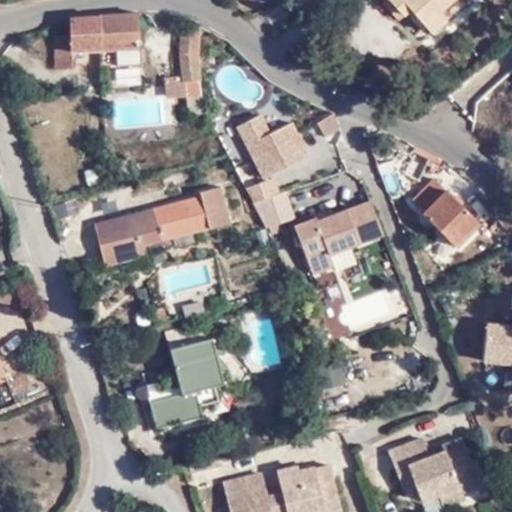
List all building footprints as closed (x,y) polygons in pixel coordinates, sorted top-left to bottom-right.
[(389,0),(400,11),(409,5),(429,30),(444,17),(441,12),(455,0),(389,0)] [(139,13),(74,19),(74,32),(57,34),(61,71),(77,70),(76,54),(97,52),(98,66),(139,64),(139,48),(142,48),(139,13)] [(188,90),(201,88),(197,52),(200,27),(181,24),(180,53),(182,77),(186,77),(188,90)] [(260,112),(239,122),(265,174),(310,152),(294,120),(270,130),(260,112)] [(318,120),(325,143),(343,138),(336,115),(318,120)] [(408,173),(420,178),(423,165),(414,161),(408,173)] [(423,165),(420,178),(432,180),(433,168),(423,165)] [(247,185),(256,204),(280,194),(274,177),(247,185)] [(193,223),(196,232),(234,223),(223,185),(203,191),(205,197),(98,227),(109,267),(149,255),(147,246),(162,242),(165,241),(163,233),(193,223)] [(297,215),(288,192),(280,194),(256,204),(267,226),(297,215)] [(421,215),(444,239),(451,231),(460,240),(478,222),(446,194),(421,215)] [(328,257),(327,254),(381,234),(382,234),(369,202),(316,224),(314,219),(293,227),(293,228),(308,266),(328,257)] [(165,241),(196,232),(193,223),(163,233),(165,241)] [(453,247),(460,240),(451,231),(444,239),(453,247)] [(332,265),(328,257),(308,266),(312,274),(332,265)] [(23,284),(0,291),(0,308),(32,311),(23,284)] [(210,314),(229,309),(225,295),(208,299),(210,314)] [(158,327),(167,324),(165,313),(156,315),(158,327)] [(511,327),(484,328),(484,372),(511,372),(511,327)] [(191,334),(194,351),(218,349),(215,331),(191,334)] [(0,379),(11,374),(0,347),(0,379)] [(218,349),(194,351),(183,353),(189,391),(169,394),(167,384),(153,386),(148,387),(149,387),(150,388),(152,388),(153,389),(153,390),(154,391),(154,393),(154,394),(154,395),(154,396),(153,397),(152,398),(151,399),(150,399),(149,400),(156,400),(162,430),(207,424),(207,411),(226,409),(226,391),(232,387),(232,377),(240,375),(232,364),(238,363),(225,347),(218,349)] [(348,388),(378,379),(374,367),(345,376),(348,388)] [(0,386),(13,381),(11,374),(0,379),(0,392),(1,392),(0,388),(0,386)] [(360,391),(365,408),(403,396),(398,380),(360,391)] [(440,502),(462,492),(479,486),(461,438),(444,445),(446,452),(448,458),(434,464),(431,458),(423,438),(388,450),(402,489),(414,483),(422,501),(438,494),(440,502)] [(446,452),(431,458),(434,464),(448,458),(446,452)] [(267,485),(229,495),(232,511),(277,511),(288,510),(288,511),(313,511),(313,507),(326,504),(320,477),(333,474),(330,461),(300,469),(299,464),(278,470),(284,492),(269,497),(267,485)] [(225,480),(229,495),(267,485),(263,471),(225,480)] [(342,511),(343,511),(333,474),(320,477),(326,504),(313,507),(313,511),(342,511)] [(465,500),(462,492),(440,502),(443,509),(465,500)]
